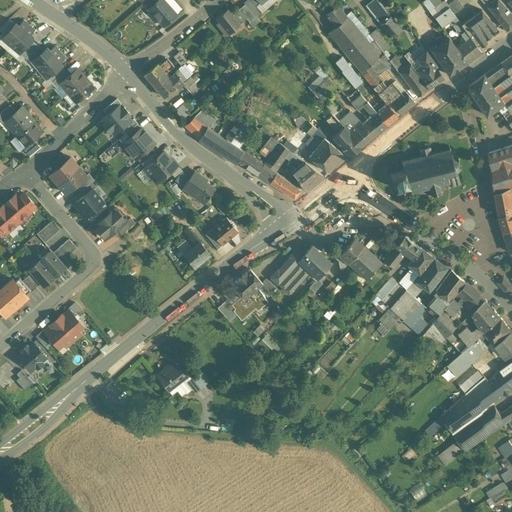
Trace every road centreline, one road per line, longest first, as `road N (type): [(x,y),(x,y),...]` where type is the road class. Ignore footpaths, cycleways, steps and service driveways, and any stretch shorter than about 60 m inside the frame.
road 1 (secondary): [(289,223),(0,449)]
road 2 (track): [(77,389),(122,428),(337,444),(398,511)]
road 3 (residential): [(28,168),(100,258),(0,344)]
road 4 (secondary): [(130,70),(176,129),(289,223)]
road 5 (residential): [(485,278),(505,261),(463,80)]
road 6 (secondary): [(485,278),(351,168)]
road 7 (secondary): [(463,80),(351,168)]
road 8 (residential): [(130,70),(28,168)]
road 9 (secondary): [(30,0),(130,70)]
